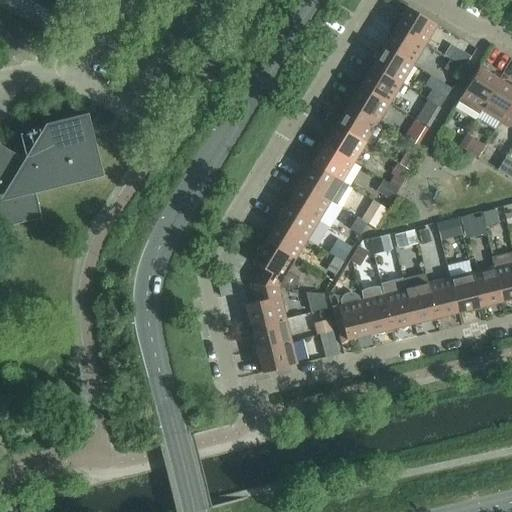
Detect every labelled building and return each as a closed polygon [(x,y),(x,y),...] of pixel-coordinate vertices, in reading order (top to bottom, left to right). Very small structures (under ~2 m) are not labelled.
[(28,0),(62,20),(56,0),(28,0)] [(399,20),(395,21),(392,26),(425,46),(437,25),(406,7),(399,20)] [(389,31),(390,35),(382,47),(413,65),(425,46),(392,26),(389,31)] [(375,59),(371,60),(368,65),(401,85),(413,65),(382,47),(375,59)] [(455,61),(464,67),(470,57),(461,51),(455,61)] [(461,69),(449,62),(445,69),(456,76),(461,69)] [(365,70),(366,74),(359,86),(389,104),(401,85),(368,65),(365,70)] [(486,69),(480,65),(455,106),(476,119),(481,110),(499,80),(487,72),(486,69)] [(511,87),(499,80),(481,110),(500,122),(511,102),(511,87)] [(351,98),(348,99),(345,104),(377,124),(389,104),(359,86),(351,98)] [(450,93),(439,86),(431,101),(441,107),(450,93)] [(511,102),(500,122),(511,129),(511,102)] [(341,109),(342,113),(335,125),(365,143),(372,147),(384,128),(377,124),(345,104),(341,109)] [(434,119),(421,111),(416,120),(428,128),(434,119)] [(100,174),(95,157),(86,117),(47,126),(27,161),(0,145),(0,228),(41,218),(34,190),(100,174)] [(416,120),(404,140),(417,147),(428,128),(416,120)] [(328,137),(324,138),(321,143),(354,163),(365,143),(335,125),(328,137)] [(442,126),(437,134),(449,142),(454,134),(442,126)] [(466,134),(459,146),(470,153),(478,142),(466,134)] [(318,148),(319,152),(311,164),(342,182),(354,163),(321,143),(318,148)] [(409,169),(420,152),(411,146),(400,164),(409,169)] [(511,162),(509,161),(502,173),(511,179),(511,162)] [(304,176),(300,177),(297,182),(330,202),(340,208),(352,188),(342,182),(311,164),(304,176)] [(294,187),(295,191),(288,203),(318,221),(330,202),(297,182),(294,187)] [(378,192),(391,201),(397,191),(383,183),(378,192)] [(386,209),(373,201),(361,221),(374,229),(386,209)] [(281,215),(277,216),(274,221),(306,241),(318,221),(288,203),(281,215)] [(482,215),(486,228),(498,225),(494,212),(482,215)] [(481,217),(473,219),(478,236),(485,234),(481,217)] [(457,218),(436,223),(439,235),(460,230),(457,218)] [(366,225),(356,219),(349,231),(359,237),(366,225)] [(271,226),(272,230),(264,242),(295,260),(306,241),(274,221),(271,226)] [(428,229),(418,231),(422,245),(431,242),(428,229)] [(413,233),(394,237),(397,250),(416,245),(413,233)] [(389,235),(370,240),(373,255),(393,250),(389,235)] [(337,239),(329,253),(334,257),(343,262),(352,248),(337,239)] [(260,267),(250,284),(278,288),(289,290),(296,278),(287,273),(295,260),(264,242),(252,262),(260,267)] [(357,248),(349,262),(359,268),(368,254),(357,248)] [(511,299),(511,252),(491,258),(494,267),(502,302),(511,299)] [(334,257),(327,270),(336,275),(343,262),(334,257)] [(486,309),(488,305),(502,302),(494,267),(472,273),(481,310),(486,309)] [(472,273),(450,278),(458,313),(472,309),(473,312),(481,310),(472,273)] [(427,284),(425,274),(403,280),(414,324),(415,323),(416,326),(421,325),(421,322),(428,320),(431,322),(437,321),(427,284)] [(442,319),(444,316),(458,313),(450,278),(427,284),(437,321),(442,319)] [(398,330),(400,327),(414,324),(403,280),(381,285),(383,295),(392,332),(398,330)] [(229,284),(218,287),(220,297),(232,294),(229,284)] [(255,302),(245,305),(251,328),(286,319),(278,288),(250,284),(255,302)] [(392,332),(383,295),(380,295),(378,288),(373,287),(366,288),(359,292),(361,300),(370,335),(371,334),(372,336),(377,334),(377,333),(383,331),(387,333),(392,332)] [(370,335),(361,300),(358,301),(357,297),(352,294),(347,294),(344,294),(341,297),(339,301),(339,305),(332,307),(341,344),(354,341),(356,338),(362,336),(364,338),(368,337),(369,335),(370,335)] [(255,342),(252,345),(254,351),(291,342),(286,319),(251,328),(255,342)] [(328,320),(313,323),(316,335),(331,331),(328,320)] [(319,335),(325,358),(337,355),(331,332),(319,335)] [(262,373),(297,365),(291,342),(254,351),(255,356),(259,358),(262,373)]
